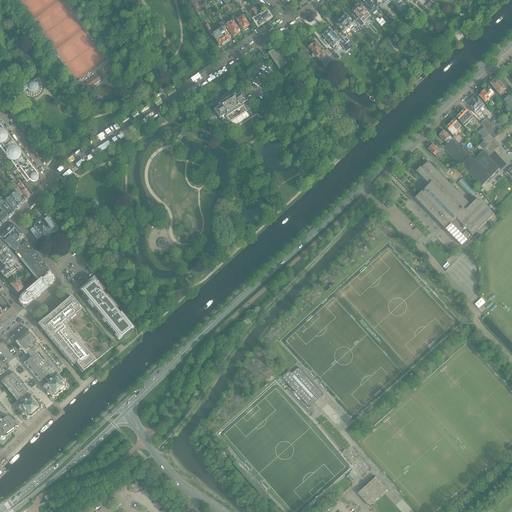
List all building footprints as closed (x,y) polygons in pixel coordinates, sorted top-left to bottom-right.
[(363,0),(363,1),(363,2),(373,14),(376,11),(376,10),(377,9),(381,13),(384,11),(378,5),(377,7),(372,1),(372,0),(363,0)] [(382,0),(385,2),(387,0),(392,0),(400,9),(405,5),(400,0),(382,0)] [(429,2),(426,5),(431,11),(434,8),(429,2)] [(381,3),(378,5),(384,11),(384,12),(387,10),(381,3)] [(355,8),(352,11),(359,18),(356,21),(358,23),(361,27),(364,24),(362,22),(368,17),(370,15),(361,5),(360,6),(358,4),(357,4),(355,6),(355,7),(356,8),(355,8)] [(259,15),(254,9),(253,8),(248,12),(258,26),(271,17),(270,16),(271,15),(271,14),(270,13),(269,13),(268,14),(267,13),(262,16),(261,14),(259,15)] [(247,27),(249,26),(242,15),(236,19),(243,30),(244,31),(248,29),(247,27)] [(341,18),(341,19),(348,27),(349,29),(351,31),(354,28),(356,29),(358,27),(356,25),(357,23),(355,21),(353,19),(352,21),(347,15),(345,17),(344,16),(343,17),(342,17),(341,18)] [(338,23),(336,25),(341,30),(340,32),(342,34),(340,35),(347,43),(349,41),(346,37),(347,36),(345,34),(347,33),(346,32),(349,29),(348,27),(341,19),(341,20),(340,20),(339,20),(338,21),(337,22),(338,23)] [(240,32),(233,21),(227,25),(224,21),(222,22),(224,25),(226,28),(226,27),(231,33),(232,33),(234,36),(237,34),(238,36),(241,33),(240,32)] [(226,28),(224,25),(222,22),(219,25),(221,28),(218,31),(226,43),(230,40),(229,38),(231,37),(225,28),(226,28)] [(222,46),(226,43),(218,31),(214,33),(211,29),(207,23),(204,25),(212,37),(213,36),(219,45),(221,44),(222,46)] [(330,30),(323,36),(326,39),(324,41),(328,46),(330,45),(333,48),(339,43),(343,48),(346,52),(351,48),(340,36),(338,38),(336,36),(337,34),(335,31),(333,33),(330,30)] [(391,39),(388,42),(393,48),(397,45),(391,39)] [(313,45),(309,48),(310,49),(310,50),(311,52),(312,51),(313,53),(312,54),(312,55),(312,56),(312,57),(313,57),(314,57),(315,57),(316,56),(316,57),(317,57),(318,59),(319,59),(323,64),(329,59),(331,61),(333,63),(336,61),(331,55),(330,55),(327,51),(326,50),(323,53),(323,52),(324,51),(321,48),(320,49),(316,43),(314,44),(313,45)] [(286,61),(285,60),(277,48),(268,53),(279,70),(286,65),(284,62),(286,61)] [(335,55),(334,52),(331,55),(336,61),(339,58),(336,54),(335,55)] [(103,70),(106,74),(113,68),(110,64),(110,63),(114,60),(112,56),(108,59),(109,60),(108,61),(107,60),(100,65),(103,69),(103,70)] [(297,76),(302,73),(298,68),(294,71),(296,75),(297,76)] [(101,80),(103,78),(100,74),(98,74),(86,82),(84,85),(87,88),(90,87),(101,80)] [(23,85),(21,86),(22,89),(23,91),(27,90),(27,91),(28,91),(29,92),(30,92),(31,93),(32,93),(34,92),(35,92),(36,91),(37,90),(38,89),(38,87),(38,86),(38,85),(37,84),(41,82),(40,81),(38,77),(37,78),(32,80),(24,84),(24,85),(23,85)] [(505,90),(496,79),(495,79),(493,80),(493,81),(502,92),(505,90)] [(502,92),(493,81),(492,81),(490,82),(491,83),(490,83),(490,84),(499,95),(502,92)] [(75,82),(64,89),(66,92),(73,88),(73,87),(74,87),(74,86),(75,85),(75,84),(75,83),(75,82)] [(495,96),(488,87),(486,89),(485,88),(482,91),(490,99),(492,97),(493,98),(495,96)] [(490,99),(482,91),(480,93),(481,94),(479,96),(486,104),(488,102),(487,101),(490,99)] [(248,101),(242,92),(237,96),(235,94),(219,104),(220,106),(214,110),(220,119),(224,116),(226,118),(227,117),(230,122),(247,112),(253,109),(250,104),(248,101)] [(511,95),(511,96),(508,96),(503,100),(511,110),(511,95)] [(486,108),(477,97),(475,99),(474,98),(471,100),(482,112),(486,108)] [(482,112),(471,100),(469,103),(470,103),(468,105),(475,114),(477,115),(479,113),(480,114),(482,112)] [(473,118),(465,109),(463,111),(462,111),(461,112),(461,113),(460,114),(470,125),(474,121),(473,118)] [(470,125),(460,114),(459,114),(458,115),(458,116),(456,118),(466,129),(470,125)] [(511,123),(511,121),(511,114),(501,123),(505,128),(508,126),(511,123)] [(497,130),(487,118),(480,123),(489,134),(490,135),(496,130),(497,130)] [(504,128),(496,118),(491,122),(500,132),(504,128)] [(462,129),(455,120),(453,121),(452,121),(451,122),(451,123),(450,124),(459,134),(462,131),(461,130),(462,129)] [(459,134),(450,124),(449,124),(448,125),(448,126),(446,128),(454,137),(456,136),(454,134),(457,132),(459,134)] [(0,125),(0,147),(1,149),(12,141),(11,140),(6,134),(5,133),(5,132),(4,132),(4,131),(0,125)] [(487,136),(481,129),(478,132),(477,133),(483,140),(484,139),(486,141),(491,136),(490,135),(489,134),(487,136)] [(494,139),(500,134),(496,130),(490,135),(491,136),(494,139)] [(474,160),(459,146),(444,131),(441,133),(441,132),(439,135),(439,136),(447,143),(442,148),(446,152),(450,155),(481,187),(499,169),(483,151),(474,160)] [(471,152),(464,145),(471,138),(469,136),(461,145),(470,154),(471,152)] [(499,145),(494,139),(491,136),(486,141),(485,142),(488,145),(488,146),(483,150),(488,156),(500,170),(506,164),(494,151),(499,145)] [(13,142),(12,141),(1,149),(6,155),(6,156),(6,157),(7,158),(8,159),(8,160),(9,160),(10,161),(11,162),(15,166),(25,159),(24,157),(20,151),(19,152),(19,151),(18,149),(17,149),(17,148),(13,142)] [(483,150),(488,146),(483,141),(479,146),(483,150)] [(440,151),(433,144),(431,146),(430,146),(429,147),(429,148),(428,149),(435,156),(440,151)] [(26,159),(26,160),(25,159),(15,166),(27,182),(30,180),(30,181),(31,181),(32,182),(33,182),(34,182),(35,181),(36,181),(36,180),(37,180),(37,179),(38,177),(38,176),(37,175),(37,174),(33,168),(32,168),(30,166),(30,165),(26,159)] [(429,185),(415,198),(435,219),(443,227),(448,232),(462,246),(464,243),(494,215),(478,198),(471,205),(427,161),(421,167),(417,170),(416,171),(429,185)] [(19,173),(16,169),(13,165),(9,168),(15,174),(17,172),(18,174),(19,173)] [(11,176),(10,178),(15,184),(15,185),(17,188),(27,200),(27,199),(30,197),(17,180),(16,178),(14,176),(13,175),(11,176)] [(25,180),(23,182),(21,183),(30,196),(34,192),(25,180)] [(9,190),(6,192),(9,195),(10,196),(19,207),(20,206),(22,204),(24,202),(14,191),(11,187),(10,187),(8,189),(9,190)] [(27,200),(17,188),(16,189),(14,191),(24,202),(27,200)] [(9,197),(4,201),(14,212),(17,209),(19,208),(19,207),(10,196),(9,195),(8,196),(9,197)] [(0,197),(0,209),(7,219),(8,218),(12,215),(14,213),(13,213),(14,212),(4,201),(0,197)] [(95,201),(92,201),(89,204),(90,207),(92,209),(96,209),(98,206),(98,203),(95,201)] [(49,230),(54,226),(47,217),(43,220),(43,219),(39,222),(38,221),(36,223),(37,224),(33,226),(34,227),(30,230),(37,239),(43,235),(45,238),(48,238),(50,236),(51,233),(49,230)] [(25,242),(27,240),(13,224),(8,229),(6,231),(0,237),(0,238),(10,248),(11,248),(14,252),(25,242)] [(169,245),(169,244),(169,243),(169,241),(168,241),(167,240),(166,239),(165,238),(163,238),(162,238),(161,239),(160,239),(160,240),(159,241),(158,241),(158,243),(158,244),(158,245),(158,246),(159,247),(160,247),(160,248),(161,249),(162,249),(163,249),(165,249),(166,249),(166,248),(167,247),(168,247),(168,246),(169,245)] [(16,256),(8,249),(0,240),(0,249),(0,250),(12,263),(14,261),(17,258),(16,256)] [(25,242),(15,251),(34,273),(23,283),(26,286),(25,287),(25,288),(27,289),(21,295),(20,295),(19,296),(19,297),(19,298),(18,298),(18,299),(18,300),(19,301),(19,302),(19,303),(20,303),(24,308),(41,294),(52,284),(53,283),(54,282),(54,281),(54,280),(54,279),(54,278),(54,277),(53,276),(53,275),(49,270),(47,269),(44,264),(42,262),(41,261),(39,258),(38,257),(36,254),(35,253),(32,250),(31,249),(29,247),(28,245),(27,244),(25,242)] [(12,263),(0,250),(0,249),(0,260),(3,264),(6,262),(9,266),(12,263)] [(3,264),(0,266),(0,267),(0,266),(0,272),(4,277),(4,276),(5,276),(6,278),(11,274),(9,272),(10,272),(3,264)] [(8,282),(10,284),(17,293),(23,288),(21,285),(22,284),(22,283),(18,279),(17,278),(16,279),(14,277),(9,282),(8,282)] [(79,289),(78,290),(79,290),(80,292),(82,295),(83,295),(85,298),(87,301),(88,301),(93,307),(93,308),(97,313),(98,313),(100,316),(102,319),(103,319),(105,322),(115,334),(119,339),(120,339),(122,337),(122,338),(131,330),(130,330),(126,325),(128,324),(129,323),(120,312),(119,313),(116,309),(117,308),(107,295),(105,296),(102,292),(104,290),(103,289),(101,287),(95,279),(95,280),(93,281),(92,279),(91,279),(89,281),(86,283),(83,285),(80,288),(79,289)] [(38,323),(37,324),(44,332),(45,332),(73,365),(75,362),(76,363),(83,371),(95,361),(88,353),(87,352),(88,352),(82,345),(85,343),(75,332),(73,334),(65,325),(70,321),(71,322),(77,317),(75,314),(81,309),(71,296),(58,307),(53,311),(46,316),(46,317),(44,318),(42,320),(38,324),(38,323)] [(6,308),(2,311),(0,307),(0,322),(2,325),(9,319),(16,313),(13,310),(11,308),(8,310),(6,308)] [(58,367),(58,366),(53,360),(48,354),(47,352),(44,349),(43,348),(39,343),(27,353),(26,354),(2,373),(0,375),(0,420),(2,419),(8,415),(57,375),(62,371),(58,367)] [(323,394),(298,367),(292,373),(290,371),(282,378),(309,408),(315,402),(315,401),(320,396),(321,397),(323,394)] [(61,379),(57,375),(48,382),(43,386),(47,391),(46,394),(50,394),(51,397),(52,397),(55,397),(59,394),(60,393),(62,391),(65,388),(65,385),(66,385),(64,383),(64,380),(61,379)] [(27,399),(24,395),(19,398),(23,403),(18,407),(22,412),(21,415),(25,415),(26,417),(27,417),(30,417),(30,418),(33,415),(35,414),(37,412),(40,409),(40,406),(41,405),(39,403),(39,400),(36,400),(32,395),(27,399)] [(11,421),(8,416),(8,415),(2,419),(1,417),(0,417),(0,442),(1,443),(2,443),(3,443),(4,442),(5,442),(6,441),(7,440),(7,439),(7,438),(7,437),(7,436),(15,430),(15,429),(15,427),(15,426),(14,424),(14,421),(11,421)] [(370,506),(387,489),(375,477),(369,483),(368,482),(365,484),(366,485),(357,493),(369,506),(370,506)]
